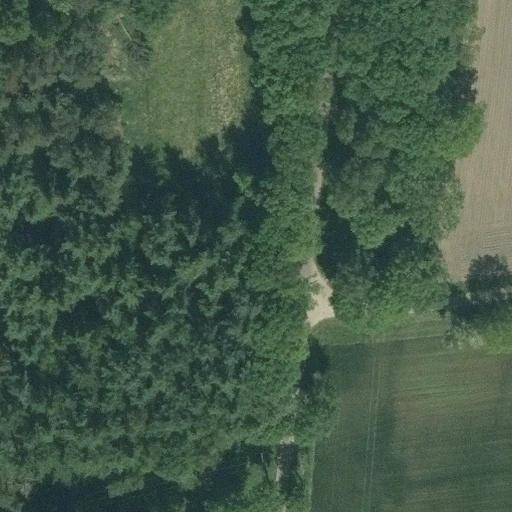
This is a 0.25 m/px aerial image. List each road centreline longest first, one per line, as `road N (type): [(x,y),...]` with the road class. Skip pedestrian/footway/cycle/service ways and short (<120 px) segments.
road 1 (residential): [(316,320),(345,0)]
road 2 (residential): [(511,293),(316,320)]
road 3 (residential): [(289,511),(316,320)]
